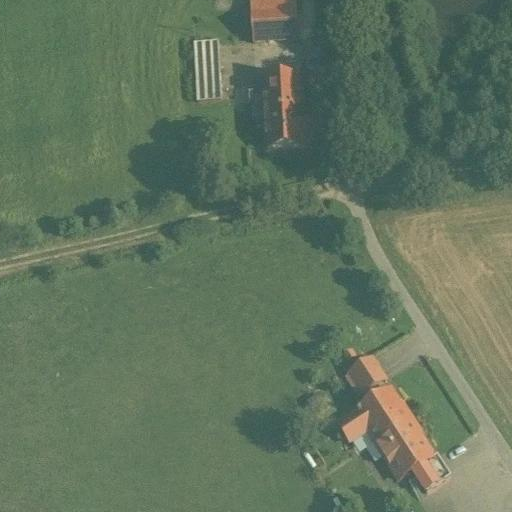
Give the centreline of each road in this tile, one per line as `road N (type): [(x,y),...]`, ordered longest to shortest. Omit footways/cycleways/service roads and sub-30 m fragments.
road 1 (unclassified): [(339,0),(354,205),(395,289),(511,467)]
road 2 (track): [(352,187),(268,196),(0,267)]
